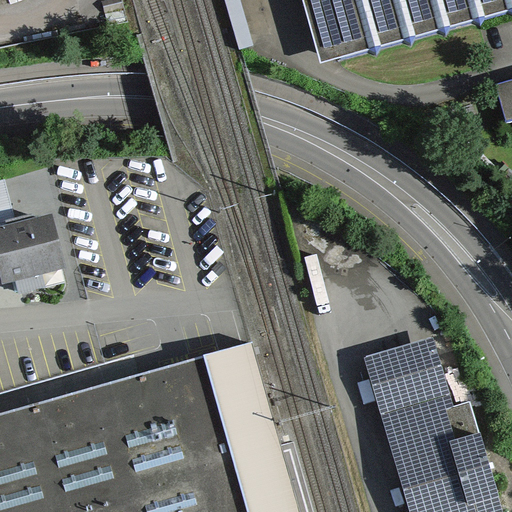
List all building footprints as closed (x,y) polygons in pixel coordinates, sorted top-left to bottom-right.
[(511,0),(301,0),(320,67),(511,12),(511,0)] [(511,89),(490,96),(501,135),(511,131),(511,89)] [(9,183),(0,184),(0,284),(62,269),(50,222),(21,229),(9,183)] [(425,345),(363,362),(405,511),(501,511),(469,400),(442,408),(425,345)] [(0,511),(248,511),(206,362),(0,420),(0,511)]
